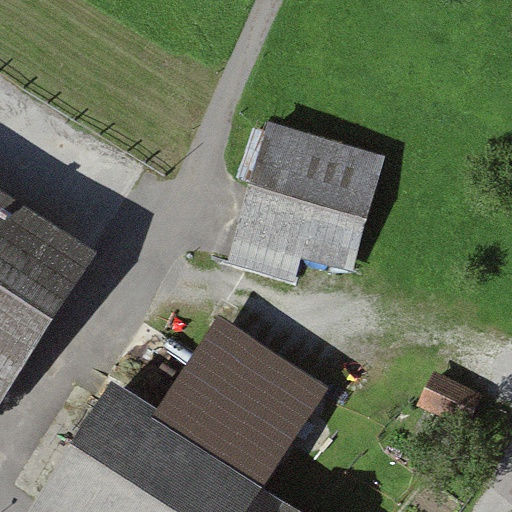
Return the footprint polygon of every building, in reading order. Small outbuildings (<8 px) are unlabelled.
[(390,163),(270,128),(229,265),(296,284),(303,261),(356,276),(390,163)] [(0,413),(98,264),(0,200),(0,413)] [(161,416),(112,385),(31,511),(255,511),(264,498),(330,393),(219,324),(161,416)] [(483,401),(434,376),(417,410),(466,435),(483,401)] [(285,511),(264,498),(255,511),(285,511)]
